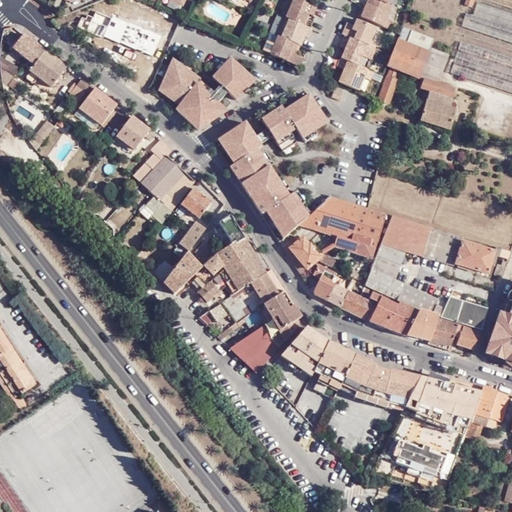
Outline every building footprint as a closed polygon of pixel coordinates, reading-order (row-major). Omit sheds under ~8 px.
[(292,0),(286,16),(289,17),(304,24),(309,12),(314,14),(317,7),(301,0),(292,0)] [(367,0),(364,8),(361,7),(358,15),(387,28),(391,19),(387,17),(390,10),(392,5),(388,3),(380,0),(367,0)] [(473,15),(466,13),(462,26),(511,42),(511,13),(478,2),(473,15)] [(141,18),(144,13),(122,4),(116,16),(127,21),(119,37),(137,45),(138,41),(156,48),(162,36),(159,35),(162,27),(144,20),(141,18)] [(298,43),(303,34),(306,35),(309,37),(313,27),(304,24),(289,17),(282,36),(294,42),(298,43)] [(354,25),(347,22),(342,33),(345,35),(369,45),(377,27),(357,18),(354,25)] [(424,63),(430,47),(433,38),(403,27),(401,33),(393,50),(424,63)] [(66,67),(23,34),(14,47),(31,61),(26,68),(29,70),(28,71),(30,72),(28,75),(28,79),(31,81),(35,81),(37,77),(51,88),(66,67)] [(282,36),(278,34),(270,53),(300,65),(304,56),(298,54),(299,49),(296,48),(292,46),(294,42),(282,36)] [(376,48),(369,45),(345,35),(340,46),(345,48),(341,58),(358,65),(362,55),(371,59),(376,48)] [(137,45),(119,37),(118,42),(135,49),(137,45)] [(511,57),(461,41),(451,73),(511,92),(511,57)] [(424,63),(443,71),(449,54),(430,47),(424,63)] [(418,78),(424,63),(393,50),(392,54),(387,66),(390,68),(378,99),(388,103),(399,75),(400,71),(418,78)] [(210,87),(207,90),(196,80),(195,82),(189,77),(193,71),(182,62),(173,56),(159,88),(177,101),(179,103),(176,107),(198,128),(227,109),(225,107),(232,99),(224,93),(227,90),(236,98),(255,78),(230,55),(212,75),(220,83),(213,89),(210,87)] [(19,69),(1,57),(1,66),(2,75),(3,83),(9,87),(19,69)] [(358,65),(341,58),(340,57),(337,65),(344,69),(339,82),(359,90),(364,77),(370,80),(373,72),(358,65)] [(182,62),(193,71),(196,67),(184,58),(182,62)] [(438,84),(443,71),(424,63),(418,78),(425,81),(437,86),(438,84)] [(195,82),(196,80),(200,76),(193,71),(189,77),(195,82)] [(416,82),(418,78),(400,71),(399,75),(416,82)] [(76,98),(87,84),(81,78),(70,94),(76,98)] [(455,89),(438,84),(437,86),(425,81),(422,91),(429,93),(421,120),(450,129),(455,108),(449,106),(451,100),(455,89)] [(113,110),(117,106),(87,84),(76,98),(82,103),(78,108),(96,122),(100,126),(109,115),(113,110)] [(334,90),(332,96),(341,100),(343,94),(334,90)] [(281,106),(261,119),(267,128),(272,136),(282,151),(297,141),(290,132),(295,129),(302,139),(314,131),(327,122),(309,94),(284,110),(281,106)] [(449,106),(455,108),(457,102),(451,100),(449,106)] [(96,122),(78,108),(74,114),(92,128),(96,122)] [(149,130),(131,117),(116,137),(134,151),(145,136),(149,130)] [(46,121),(31,139),(39,146),(54,127),(46,121)] [(245,121),(218,140),(233,163),(233,164),(229,166),(261,214),(265,212),(283,238),(308,216),(300,204),(292,193),(288,196),(280,201),(276,196),(285,190),(277,178),(269,166),(261,154),(257,149),(261,146),(260,144),(255,136),(245,121)] [(267,128),(255,136),(260,144),(272,136),(267,128)] [(149,130),(145,136),(149,140),(153,139),(156,135),(149,130)] [(314,131),(302,139),(305,143),(317,135),(314,131)] [(151,216),(160,225),(194,181),(167,157),(172,151),(161,139),(150,150),(154,153),(133,175),(154,196),(139,213),(146,220),(151,216)] [(264,151),(261,154),(269,166),(273,163),(264,151)] [(281,175),(277,178),(285,190),(289,187),(281,175)] [(198,219),(211,202),(194,188),(181,204),(198,219)] [(288,196),(285,190),(276,196),(280,201),(288,196)] [(297,190),(292,193),(300,204),(304,201),(297,190)] [(330,196),(298,225),(324,233),(336,237),(334,245),(333,247),(371,259),(384,220),(386,212),(381,211),(370,207),(330,196)] [(386,212),(384,220),(389,221),(392,214),(386,212)] [(392,214),(389,221),(381,242),(401,248),(410,220),(392,214)] [(244,238),(230,215),(221,220),(213,230),(217,234),(221,240),(227,247),(244,238)] [(420,254),(428,226),(410,220),(401,248),(407,250),(420,254)] [(191,248),(205,229),(195,221),(179,243),(189,250),(191,248)] [(445,231),(428,226),(420,254),(436,259),(445,231)] [(500,276),(510,251),(495,246),(494,249),(461,239),(461,236),(445,231),(436,259),(487,274),(492,256),(502,258),(500,264),(497,263),(494,274),(500,276)] [(324,233),(322,241),(334,245),(336,237),(324,233)] [(217,234),(215,235),(213,237),(218,243),(221,240),(217,234)] [(333,268),(336,262),(325,255),(323,257),(310,240),(307,242),(302,236),(288,247),(306,270),(317,260),(333,268)] [(194,274),(204,286),(223,268),(220,265),(249,246),(244,238),(227,247),(224,249),(220,251),(214,255),(215,256),(203,267),(194,274)] [(381,242),(376,254),(397,263),(401,248),(381,242)] [(136,257),(140,261),(149,249),(144,245),(136,257)] [(252,281),(265,273),(249,246),(220,265),(223,268),(204,286),(198,292),(207,302),(224,287),(227,289),(233,284),(237,291),(252,281)] [(401,264),(407,250),(401,248),(397,263),(401,264)] [(170,274),(163,284),(173,293),(191,276),(194,274),(203,267),(188,251),(176,266),(170,274)] [(396,278),(401,264),(397,263),(376,254),(371,267),(396,278)] [(167,272),(170,274),(176,266),(173,264),(167,272)] [(319,278),(312,292),(327,300),(335,285),(339,275),(319,264),(314,275),(319,278)] [(398,301),(418,311),(438,317),(458,323),(480,329),(486,308),(463,301),(462,304),(448,298),(440,294),(438,298),(396,278),(371,267),(364,285),(373,289),(398,301)] [(261,303),(262,304),(278,294),(265,273),(252,281),(237,291),(223,300),(237,321),(261,303)] [(190,282),(198,292),(204,286),(194,274),(191,276),(193,279),(190,282)] [(350,280),(339,275),(335,285),(345,290),(347,286),(350,280)] [(335,285),(327,300),(340,306),(347,291),(345,290),(335,285)] [(363,287),(359,297),(367,301),(372,292),(373,289),(364,285),(363,287)] [(230,348),(256,372),(299,325),(298,319),(300,317),(284,290),(278,294),(262,304),(271,320),(230,348)] [(347,291),(340,306),(372,323),(405,336),(406,335),(418,312),(418,311),(398,301),(397,304),(372,292),(367,301),(359,297),(347,291)] [(511,314),(500,310),(486,352),(511,361),(511,314)] [(418,312),(406,335),(428,342),(438,318),(418,312)] [(428,342),(428,344),(449,351),(449,350),(454,336),(458,324),(438,318),(428,342)] [(458,324),(454,336),(458,337),(457,344),(473,349),(479,330),(458,324)] [(311,376),(313,372),(327,343),(305,326),(277,358),(311,376)] [(221,340),(233,331),(230,327),(217,337),(221,340)] [(6,389),(13,399),(20,394),(35,385),(0,332),(0,372),(2,375),(6,382),(9,387),(6,389)] [(406,335),(405,336),(427,345),(428,344),(428,342),(406,335)] [(313,389),(333,399),(337,389),(340,385),(354,356),(327,343),(313,372),(319,375),(313,389)] [(59,347),(51,354),(60,365),(68,358),(59,347)] [(354,356),(340,385),(362,394),(385,402),(403,406),(418,377),(389,371),(388,372),(374,367),(375,366),(354,356)] [(480,393),(418,377),(403,406),(466,430),(469,421),(480,393)] [(12,400),(13,399),(6,389),(9,387),(6,382),(2,385),(12,400)] [(340,385),(337,389),(354,397),(353,398),(385,409),(386,408),(401,411),(403,406),(385,402),(362,394),(340,385)] [(510,396),(483,386),(472,422),(469,421),(466,430),(464,436),(478,441),(483,426),(485,427),(489,417),(501,422),(510,396)] [(13,399),(15,403),(23,398),(20,394),(13,399)] [(15,403),(19,409),(26,405),(23,398),(15,403)] [(498,431),(501,422),(489,417),(485,427),(498,431)] [(388,436),(380,452),(408,463),(420,467),(447,478),(454,461),(428,452),(429,449),(421,446),(420,450),(415,448),(415,446),(388,436)] [(420,467),(408,463),(404,472),(416,477),(420,467)] [(436,478),(434,485),(443,488),(445,480),(436,478)]
